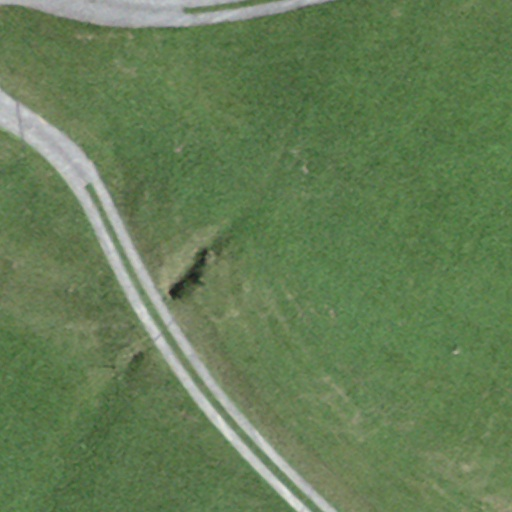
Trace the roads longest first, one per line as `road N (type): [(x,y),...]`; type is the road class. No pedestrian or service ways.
road 1 (track): [(355,511),(117,239),(0,129)]
road 2 (track): [(103,0),(156,10),(279,0)]
